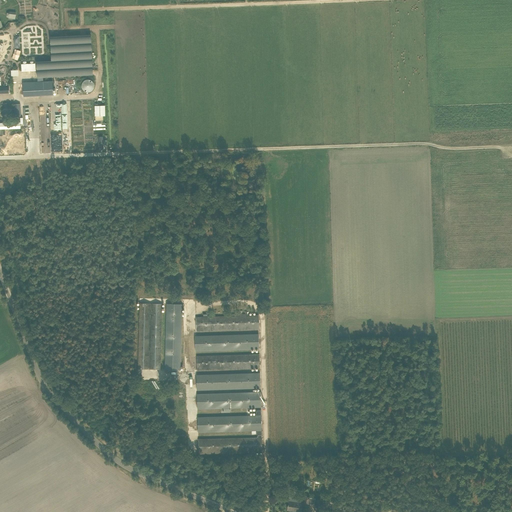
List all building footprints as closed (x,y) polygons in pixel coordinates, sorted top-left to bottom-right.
[(52,59),(37,60),(37,76),(93,73),(91,33),(50,35),(52,59)] [(81,86),(90,93),(96,85),(88,78),(81,86)] [(23,83),(24,97),(53,95),(53,81),(23,83)] [(95,106),(95,116),(105,116),(105,106),(95,106)] [(167,302),(165,370),(181,370),(182,302),(167,302)] [(138,369),(160,370),(162,304),(139,303),(138,369)] [(258,315),(196,317),(196,331),(259,329),(258,315)] [(259,350),(258,334),(195,336),(196,352),(259,350)] [(196,356),(197,370),(260,368),(259,354),(196,356)] [(260,389),(260,373),(197,375),(197,390),(260,389)] [(261,408),(260,392),(197,394),(198,409),(261,408)] [(257,435),(261,435),(262,435),(261,410),(256,410),(256,415),(198,417),(198,432),(257,431),(257,435)] [(199,454),(262,452),(262,438),(261,435),(257,435),(257,438),(198,439),(199,454)] [(301,511),(302,504),(288,502),(287,510),(297,511),(301,511)]
